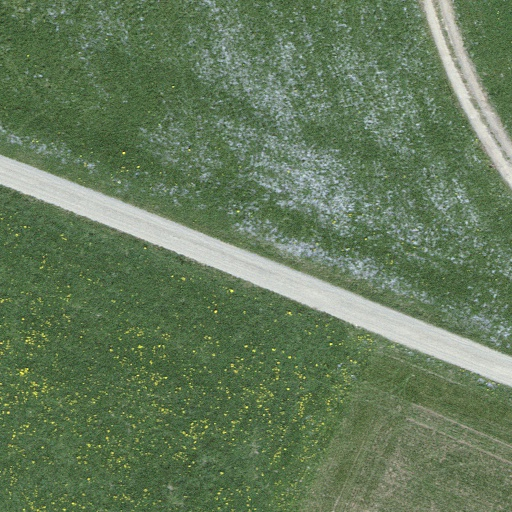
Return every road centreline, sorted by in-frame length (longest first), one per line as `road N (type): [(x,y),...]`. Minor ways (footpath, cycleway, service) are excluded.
road 1 (track): [(511,372),(0,168)]
road 2 (track): [(511,165),(458,69),(435,0)]
